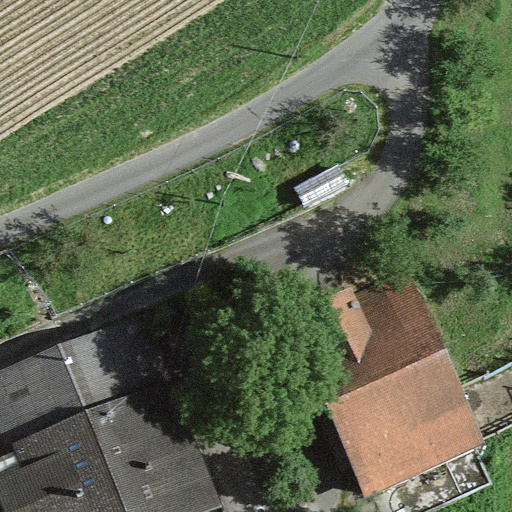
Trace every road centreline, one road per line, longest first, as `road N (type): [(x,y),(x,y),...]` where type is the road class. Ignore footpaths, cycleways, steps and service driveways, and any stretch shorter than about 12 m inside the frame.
road 1 (track): [(408,0),(409,143),(349,237),(272,327),(250,405),(253,481),(269,511)]
road 2 (unclassified): [(0,227),(192,153),(425,0)]
